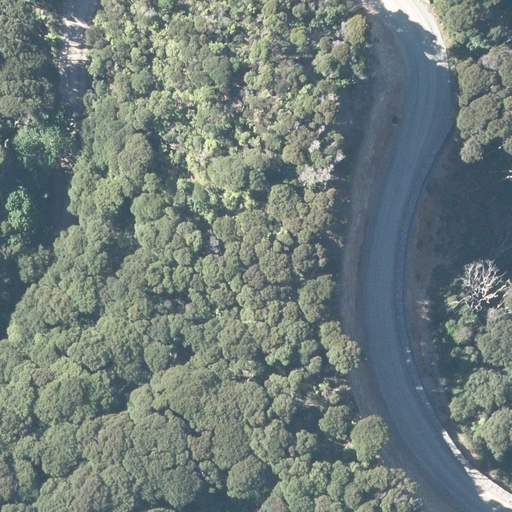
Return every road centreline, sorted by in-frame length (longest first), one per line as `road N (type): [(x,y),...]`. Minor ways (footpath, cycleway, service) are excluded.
road 1 (unclassified): [(387,0),(413,20),(435,84),(412,247),(414,353),(450,448),(507,511)]
road 2 (unclassified): [(0,361),(13,350),(53,254),(78,0)]
